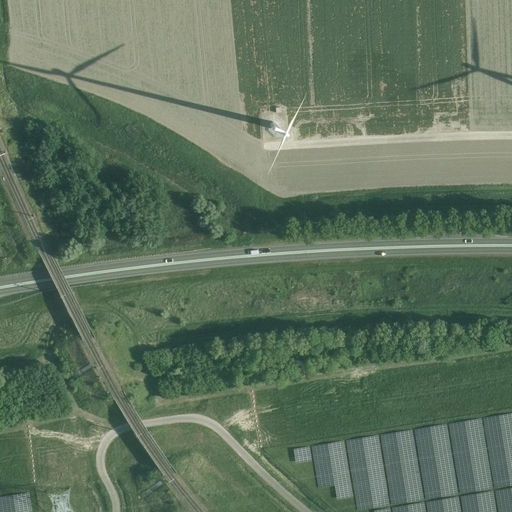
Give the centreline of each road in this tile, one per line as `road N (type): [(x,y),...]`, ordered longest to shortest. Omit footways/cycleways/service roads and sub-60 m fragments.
road 1 (trunk): [(511,246),(270,254),(0,289)]
road 2 (unclassified): [(305,511),(196,417),(106,439),(98,454),(117,511)]
